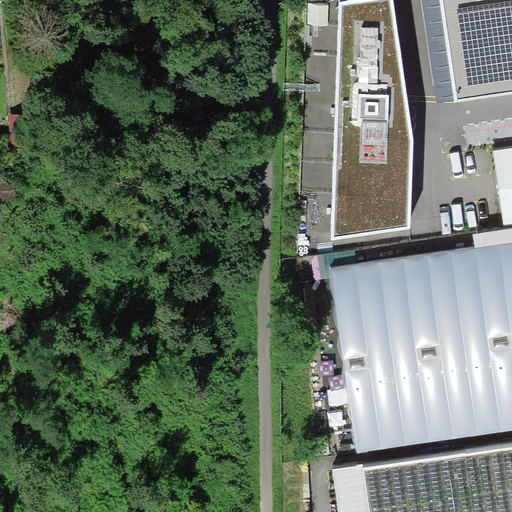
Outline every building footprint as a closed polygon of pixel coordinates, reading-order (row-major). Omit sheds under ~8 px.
[(353,0),(340,2),(331,240),(411,228),(413,137),(393,0),(353,0)] [(511,0),(441,0),(455,102),(511,93),(511,0)] [(511,148),(493,151),(504,225),(511,223),(511,148)] [(475,248),(511,242),(511,228),(473,234),(475,248)] [(511,242),(475,248),(330,269),(357,452),(511,429),(511,242)] [(363,464),(333,469),(339,511),(511,511),(511,446),(364,468),(363,464)]
